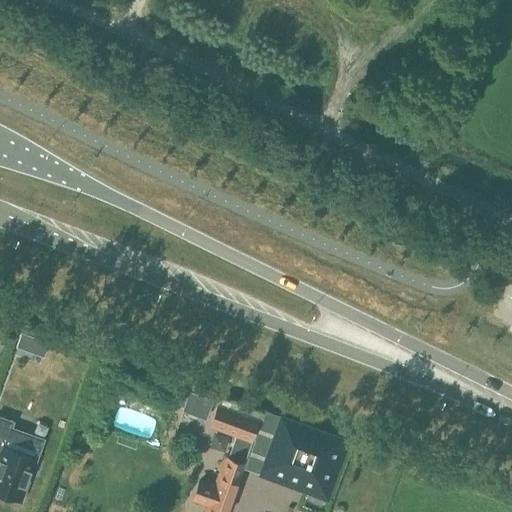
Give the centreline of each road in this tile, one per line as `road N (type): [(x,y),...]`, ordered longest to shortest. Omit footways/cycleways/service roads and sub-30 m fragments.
road 1 (track): [(495,218),(45,0)]
road 2 (primary): [(373,345),(318,297),(0,147)]
road 3 (primary): [(0,215),(306,336),(373,345)]
road 4 (primary): [(373,345),(511,409)]
